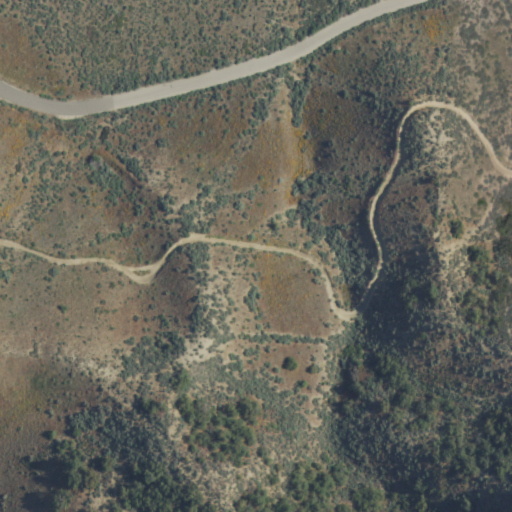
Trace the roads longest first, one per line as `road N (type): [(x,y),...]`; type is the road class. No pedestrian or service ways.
road 1 (track): [(511,171),(454,111),(410,109),(398,123),(394,171),(371,208),(384,260),(354,314),(335,302),(311,259),(288,253),(199,240),(144,278),(110,262),(70,263),(0,239)]
road 2 (residential): [(0,88),(63,108),(118,106),(275,62),(410,0)]
